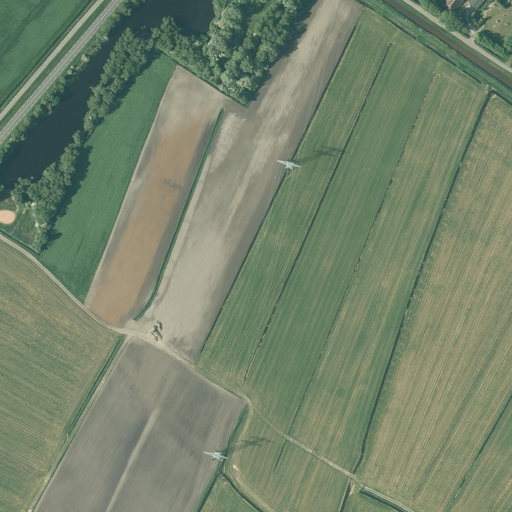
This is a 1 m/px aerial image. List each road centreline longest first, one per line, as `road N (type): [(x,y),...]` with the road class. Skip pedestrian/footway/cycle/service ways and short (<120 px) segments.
road 1 (primary): [(0,138),(117,0)]
road 2 (unclassified): [(0,117),(100,0)]
road 3 (unclassified): [(511,71),(405,0)]
